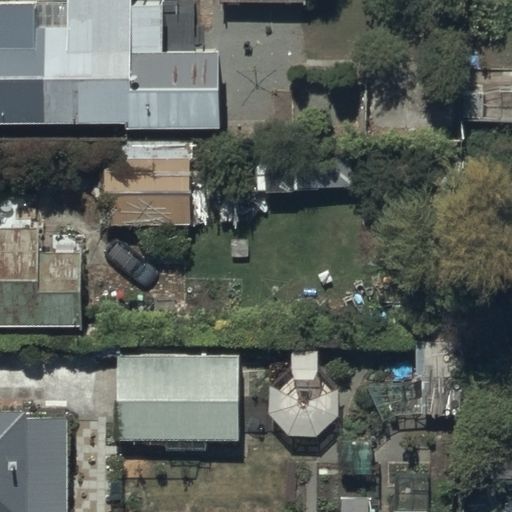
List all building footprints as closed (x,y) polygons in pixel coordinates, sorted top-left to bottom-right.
[(0,0),(0,116),(130,116),(130,123),(222,123),(222,44),(210,44),(210,0),(68,0),(69,20),(36,20),(36,0),(0,0)] [(357,154),(261,152),(260,186),(300,187),(300,184),(356,185),(357,154)] [(193,169),(104,169),(104,224),(193,224),(193,169)] [(0,318),(84,319),(84,243),(55,243),(55,223),(0,223),(0,318)] [(118,351),(118,435),(242,435),(242,351),(118,351)] [(270,411),(288,431),(321,431),(339,412),(340,383),(319,364),(292,364),(270,382),(270,411)] [(0,511),(69,511),(69,409),(29,409),(29,401),(0,401),(0,511)]
